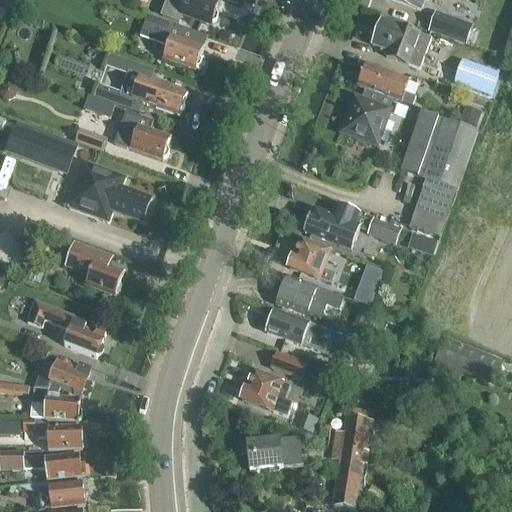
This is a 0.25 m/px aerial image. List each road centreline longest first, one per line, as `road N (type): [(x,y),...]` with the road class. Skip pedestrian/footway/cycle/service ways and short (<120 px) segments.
road 1 (tertiary): [(218,273),(318,0)]
road 2 (tertiary): [(165,511),(172,396),(218,273)]
road 3 (residential): [(198,511),(197,419),(223,308),(218,273)]
